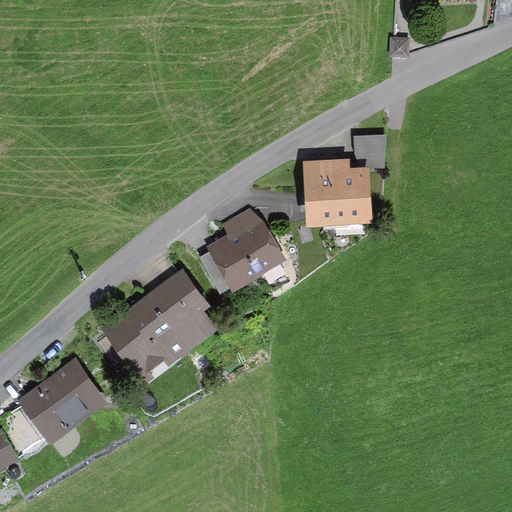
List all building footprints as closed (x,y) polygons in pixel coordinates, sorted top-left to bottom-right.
[(387,157),(387,130),(355,129),(355,157),(387,157)] [(299,224),(366,221),(364,164),(296,167),(299,224)] [(225,291),(281,262),(257,214),(200,243),(225,291)] [(220,326),(178,269),(97,328),(139,385),(220,326)] [(69,359),(9,400),(42,447),(102,406),(69,359)] [(0,436),(0,459),(20,451),(12,432),(0,436)]
